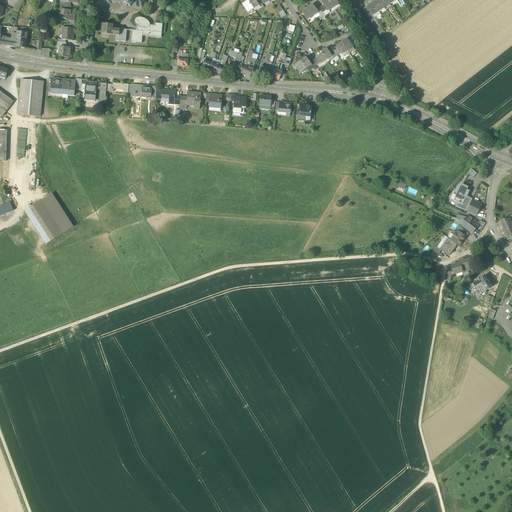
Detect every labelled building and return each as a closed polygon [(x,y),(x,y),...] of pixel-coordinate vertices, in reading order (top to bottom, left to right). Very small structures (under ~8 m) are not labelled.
[(13,9),(19,12),(23,1),(20,0),(18,0),(17,5),(16,4),(13,9)] [(144,9),(144,10),(144,9),(145,2),(145,1),(144,2),(142,1),(142,0),(107,0),(107,2),(106,2),(107,2),(108,3),(108,4),(108,3),(110,4),(110,3),(111,2),(116,3),(115,4),(116,4),(116,3),(120,3),(120,4),(121,4),(121,3),(124,4),(125,4),(126,6),(126,7),(127,7),(127,6),(130,6),(130,7),(131,7),(134,7),(134,8),(133,8),(133,9),(134,8),(144,9)] [(255,0),(249,0),(248,1),(253,9),(258,5),(259,5),(256,2),(255,0)] [(331,8),(333,7),(328,0),(326,0),(322,3),(324,5),(327,10),(327,11),(331,8)] [(378,0),(373,3),(368,7),(369,9),(371,12),(372,14),(373,15),(375,13),(374,12),(378,10),(378,11),(381,10),(380,9),(383,7),(384,8),(386,6),(386,5),(389,3),(389,4),(392,2),(391,1),(393,0),(378,0)] [(248,12),(253,9),(248,1),(243,5),(248,12)] [(313,5),(307,8),(312,16),(313,17),(318,13),(316,10),(313,5)] [(324,5),(321,7),(319,9),(316,10),(320,15),(322,13),(323,13),(325,12),(327,10),(324,5)] [(307,20),(312,16),(307,8),(302,12),(307,20)] [(69,21),(75,21),(75,14),(70,14),(71,11),(71,10),(70,10),(61,10),(61,19),(67,19),(67,21),(69,21)] [(131,43),(142,44),(142,36),(161,38),(162,24),(155,23),(155,26),(150,26),(150,24),(149,23),(147,21),(146,20),(144,19),(142,18),(140,18),(138,18),(137,18),(135,19),(134,20),(134,22),(134,24),(135,25),(137,26),(137,27),(135,31),(132,31),(131,43)] [(115,41),(126,42),(127,30),(113,29),(113,25),(102,24),(101,34),(101,35),(115,36),(115,41)] [(0,45),(15,47),(17,35),(12,34),(12,39),(5,39),(5,37),(0,37),(0,36),(0,35),(1,27),(0,26),(0,45)] [(66,40),(73,41),(74,28),(62,27),(62,35),(62,40),(66,40)] [(15,47),(25,49),(27,37),(29,37),(29,35),(30,32),(25,32),(24,31),(23,33),(17,32),(17,35),(15,47)] [(348,41),(352,47),(357,44),(355,41),(355,40),(354,36),(348,41)] [(341,43),(347,51),(352,47),(348,41),(347,39),(341,43)] [(59,57),(71,58),(72,48),(65,47),(65,43),(57,43),(57,50),(60,51),(59,57)] [(341,54),(344,57),(348,55),(347,54),(346,51),(347,51),(341,43),(336,47),(338,49),(341,54)] [(326,48),(321,52),(326,60),(332,56),(330,54),(326,48)] [(321,63),(326,60),(321,52),(316,56),(317,58),(320,63),(321,63)] [(231,70),(236,72),(240,62),(242,57),(242,55),(238,54),(236,59),(231,70)] [(223,55),(221,62),(220,65),(216,74),(221,76),(225,67),(224,67),(225,65),(228,57),(223,55)] [(202,68),(207,70),(210,61),(211,59),(209,58),(206,57),(202,68)] [(246,67),(244,66),(240,74),(245,76),(250,65),(252,59),(252,58),(249,57),(246,64),(247,65),(246,67)] [(283,64),(289,66),(291,60),(285,58),(282,57),(280,62),(280,63),(283,64)] [(187,67),(188,59),(178,58),(178,61),(178,66),(187,67)] [(306,58),(301,61),(306,69),(311,65),(310,63),(306,58)] [(256,60),(252,59),(250,65),(245,76),(250,78),(253,70),(256,60)] [(319,69),(328,62),(326,60),(321,63),(320,63),(318,64),(317,65),(319,69)] [(212,62),(210,61),(207,70),(212,72),(215,63),(212,62)] [(299,73),(306,69),(301,61),(294,66),(299,73)] [(242,62),(240,62),(236,72),(240,74),(244,66),(241,65),(242,63),(242,62)] [(260,73),(265,75),(269,64),(269,63),(270,63),(267,62),(266,65),(267,65),(266,66),(263,65),(260,73)] [(216,74),(220,65),(215,63),(212,72),(216,74)] [(269,77),(274,79),(277,70),(280,63),(277,63),(276,66),(275,69),(273,68),(269,77)] [(283,64),(280,63),(277,70),(274,79),(279,81),(282,72),(280,72),(283,64)] [(0,77),(6,79),(8,70),(0,68),(0,67),(0,77)] [(51,93),(63,94),(64,80),(60,80),(58,78),(57,79),(52,79),(51,84),(51,93)] [(18,115),(40,117),(44,82),(21,80),(18,115)] [(64,80),(63,94),(68,95),(69,93),(75,94),(75,85),(76,81),(75,81),(64,80)] [(91,101),(91,98),(96,99),(96,95),(96,94),(97,90),(97,87),(97,83),(92,82),(92,84),(86,83),(85,92),(84,100),(91,101)] [(98,103),(106,104),(107,98),(105,98),(106,92),(107,84),(100,83),(100,88),(100,91),(99,99),(98,102),(98,103)] [(124,93),(128,93),(129,85),(113,83),(113,85),(112,89),(114,89),(124,90),(124,93)] [(135,97),(141,98),(142,95),(145,95),(145,97),(151,97),(152,87),(136,85),(135,97)] [(0,117),(1,119),(14,102),(0,91),(0,117)] [(162,91),(161,94),(161,98),(161,99),(169,99),(169,104),(174,105),(175,97),(175,92),(175,93),(170,92),(170,91),(162,91)] [(194,107),(200,108),(201,95),(196,95),(196,93),(188,92),(187,99),(186,104),(187,104),(194,104),(194,107)] [(220,109),(221,110),(222,96),(210,95),(209,103),(209,108),(210,106),(221,107),(220,109)] [(259,110),(266,110),(266,106),(270,107),(271,101),(271,97),(261,96),(259,110)] [(234,112),(241,113),(241,109),(244,109),(244,110),(245,110),(245,109),(246,98),(235,97),(235,102),(234,105),(234,112)] [(143,115),(143,103),(134,103),(134,114),(143,115)] [(286,116),(290,117),(290,114),(291,104),(283,103),(283,107),(279,107),(279,112),(279,113),(279,112),(286,113),(286,114),(286,116)] [(298,120),(305,121),(305,118),(310,118),(311,112),(312,106),(300,105),(298,120)] [(455,198),(461,201),(463,197),(466,198),(466,197),(470,190),(467,189),(467,188),(462,185),(461,186),(460,186),(459,189),(457,189),(455,193),(457,194),(455,198)] [(74,227),(52,194),(41,200),(63,234),(74,227)] [(466,198),(463,197),(461,201),(455,198),(454,201),(457,202),(455,207),(461,209),(466,198)] [(472,199),(466,197),(466,198),(461,209),(466,212),(472,199)] [(25,211),(46,245),(63,234),(41,200),(25,211)] [(468,209),(477,213),(481,205),(472,200),(468,209)] [(0,206),(0,216),(14,211),(10,203),(0,206)] [(466,222),(470,225),(474,220),(468,216),(466,218),(465,219),(467,220),(466,222)] [(500,221),(508,241),(511,238),(511,224),(509,217),(500,221)] [(478,224),(474,220),(470,225),(474,229),(476,227),(477,228),(479,225),(480,224),(478,224)] [(465,222),(462,226),(472,233),(475,229),(474,229),(470,225),(466,222),(465,222)] [(461,234),(464,231),(458,227),(457,226),(455,229),(457,231),(461,234)] [(454,235),(450,240),(457,245),(459,247),(466,237),(461,234),(457,231),(454,235)] [(439,249),(448,238),(447,238),(445,236),(437,247),(439,249)] [(449,256),(457,245),(450,240),(448,238),(439,249),(441,251),(449,256)] [(460,263),(461,269),(464,268),(469,266),(469,263),(468,259),(459,262),(460,263)] [(454,274),(462,272),(461,269),(460,263),(451,266),(453,271),(454,274)] [(473,290),(478,287),(481,285),(484,291),(483,292),(484,292),(492,287),(491,287),(486,279),(488,278),(486,275),(479,280),(478,279),(478,280),(478,281),(470,285),(473,291),(473,290)] [(487,318),(493,320),(496,311),(490,309),(487,318)]
